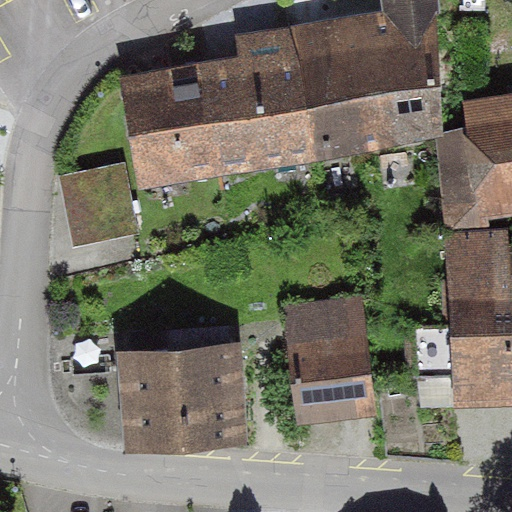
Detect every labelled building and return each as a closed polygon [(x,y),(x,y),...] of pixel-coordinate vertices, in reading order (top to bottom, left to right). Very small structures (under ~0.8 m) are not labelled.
[(247,61),(130,84),(147,182),(322,154),(441,129),(434,0),(390,0),(392,15),(299,29),(300,34),(243,39),(247,61)] [(511,90),(456,95),(459,135),(440,136),(446,225),(511,220),(511,90)] [(78,235),(144,228),(136,159),(70,166),(78,235)] [(444,231),(449,400),(511,397),(511,245),(511,228),(444,231)] [(360,293),(278,299),(287,417),(369,411),(360,293)] [(236,337),(114,343),(118,438),(240,433),(236,337)]
